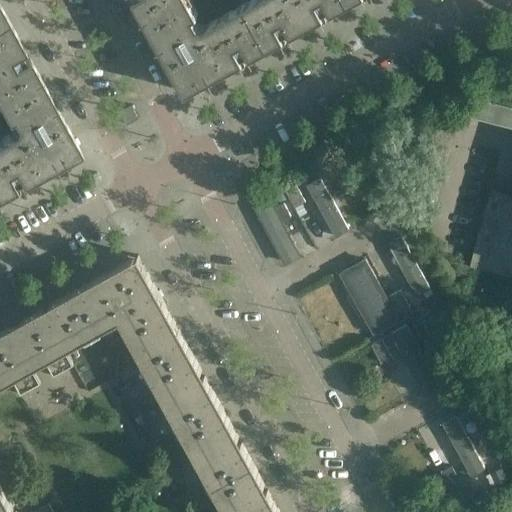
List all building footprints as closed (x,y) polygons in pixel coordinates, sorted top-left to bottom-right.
[(176,0),(133,0),(144,18),(176,0)] [(228,69),(204,26),(198,25),(194,17),(198,14),(190,0),(176,0),(144,18),(155,38),(162,50),(185,92),(228,69)] [(349,1),(348,0),(251,0),(242,5),(266,48),(349,1)] [(266,48),(242,5),(204,26),(228,69),(266,48)] [(0,97),(39,76),(28,56),(24,59),(19,51),(24,49),(7,19),(0,22),(0,97)] [(80,150),(57,108),(39,76),(0,97),(0,106),(7,120),(12,118),(16,126),(14,131),(37,174),(80,150)] [(511,128),(511,108),(463,96),(458,115),(511,128)] [(139,118),(131,105),(119,112),(127,125),(139,118)] [(0,194),(37,174),(14,131),(0,138),(0,194)] [(320,175),(306,183),(335,236),(349,228),(320,175)] [(306,202),(295,183),(285,189),(295,208),(306,202)] [(272,195),(277,203),(287,198),(282,189),(272,195)] [(511,195),(490,190),(471,265),(511,275),(511,195)] [(275,206),(271,197),(253,206),(284,263),(301,254),(283,220),(291,216),(283,201),(275,206)] [(401,235),(387,243),(416,295),(430,287),(401,235)] [(164,302),(153,282),(138,255),(131,260),(129,260),(68,294),(91,336),(119,320),(122,325),(164,302)] [(400,318),(366,256),(339,271),(373,333),(400,318)] [(411,309),(401,291),(390,296),(400,315),(411,309)] [(65,350),(91,336),(68,294),(0,331),(0,386),(12,380),(20,395),(40,384),(32,368),(45,361),(53,376),(73,365),(65,350)] [(190,350),(179,329),(164,302),(122,325),(149,373),(190,350)] [(406,323),(391,331),(420,384),(436,375),(406,323)] [(392,357),(381,338),(370,344),(381,363),(392,357)] [(222,407),(210,386),(190,350),(149,373),(180,430),(222,407)] [(253,464),(242,443),(222,407),(180,430),(211,487),(253,464)] [(456,414),(442,422),(470,475),(485,467),(456,414)] [(257,462),(274,496),(290,488),(270,447),(262,450),(266,458),(257,462)] [(279,511),(265,484),(253,464),(211,487),(225,511),(279,511)] [(462,484),(452,466),(441,471),(451,490),(455,488),(462,484)] [(511,483),(502,466),(486,475),(495,491),(511,483)] [(0,511),(14,511),(3,490),(0,485),(0,511)] [(480,502),(471,485),(453,494),(462,511),(480,502)]
